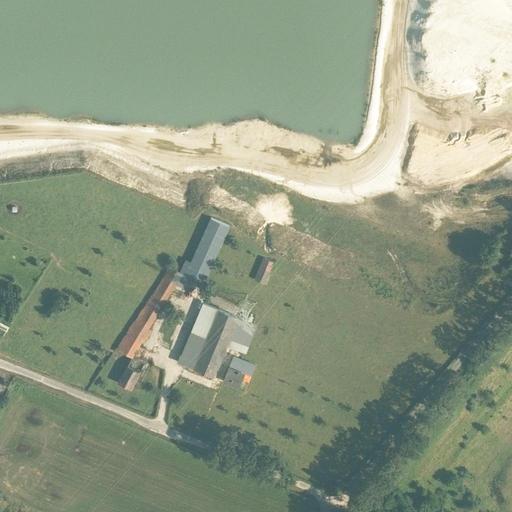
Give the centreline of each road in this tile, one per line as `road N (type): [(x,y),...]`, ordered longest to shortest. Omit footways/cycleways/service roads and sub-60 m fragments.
road 1 (unclassified): [(340,504),(0,362)]
road 2 (unclassified): [(340,504),(511,305)]
